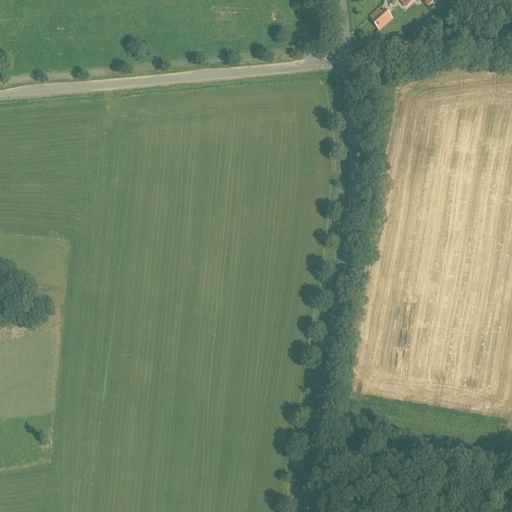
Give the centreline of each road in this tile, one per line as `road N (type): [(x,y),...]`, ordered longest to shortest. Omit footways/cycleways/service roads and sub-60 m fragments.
road 1 (tertiary): [(348,65),(354,211),(306,511)]
road 2 (residential): [(0,95),(348,65)]
